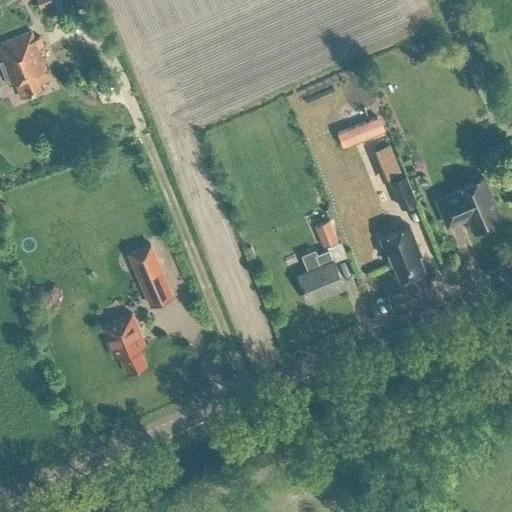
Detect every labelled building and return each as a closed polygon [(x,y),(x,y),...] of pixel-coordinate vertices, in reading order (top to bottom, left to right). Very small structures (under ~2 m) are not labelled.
[(37,83),(48,78),(44,68),(28,30),(0,41),(0,66),(7,84),(13,81),(19,96),(39,88),(37,83)] [(37,141),(29,125),(18,130),(25,146),(37,141)] [(390,179),(400,206),(415,200),(405,173),(390,179)] [(473,230),(501,218),(481,175),(454,187),(455,188),(435,197),(447,225),(467,216),(473,230)] [(322,245),(337,240),(330,218),(314,224),(322,245)] [(420,252),(408,224),(379,236),(390,264),(393,263),(399,278),(423,268),(417,253),(420,252)] [(128,251),(149,303),(172,293),(150,241),(128,251)] [(307,270),(297,274),(308,300),(343,285),(332,259),(331,260),(327,248),(317,253),(315,248),(301,253),(307,270)] [(132,311),(102,324),(114,354),(119,352),(126,370),(145,362),(138,344),(145,342),(132,311)]
